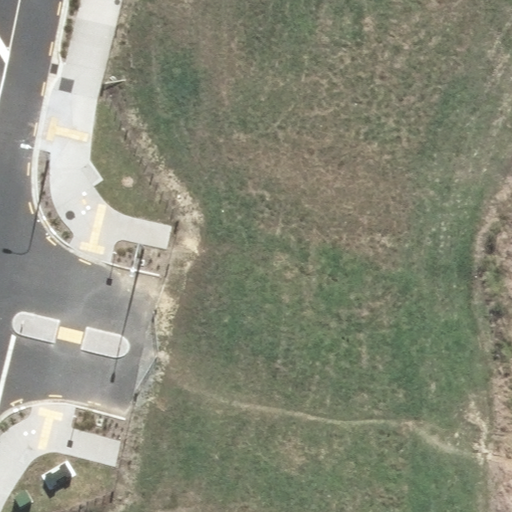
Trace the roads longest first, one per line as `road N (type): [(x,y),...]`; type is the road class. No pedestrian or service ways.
road 1 (unknown): [(511,434),(146,346)]
road 2 (residential): [(146,346),(0,309)]
